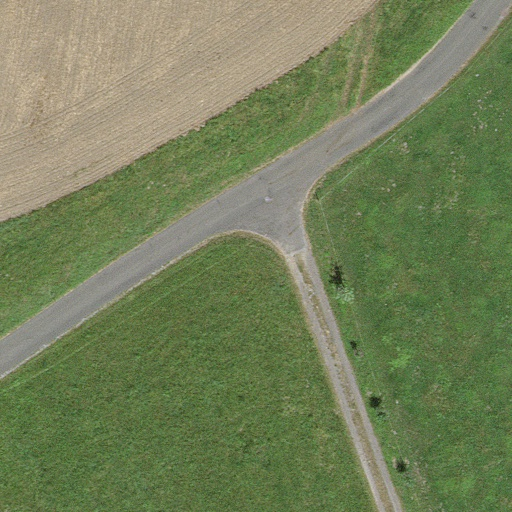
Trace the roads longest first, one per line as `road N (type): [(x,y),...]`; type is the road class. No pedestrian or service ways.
road 1 (unclassified): [(0,358),(276,185),(433,67),(491,0)]
road 2 (track): [(382,511),(276,185)]
